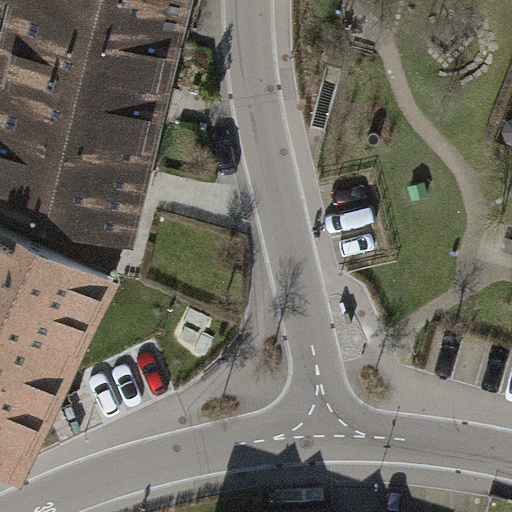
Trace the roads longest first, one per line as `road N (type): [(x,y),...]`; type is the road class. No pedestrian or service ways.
road 1 (residential): [(251,0),(267,153),(326,436)]
road 2 (residential): [(24,511),(82,485),(206,448),(326,436)]
road 3 (residential): [(326,436),(511,456)]
